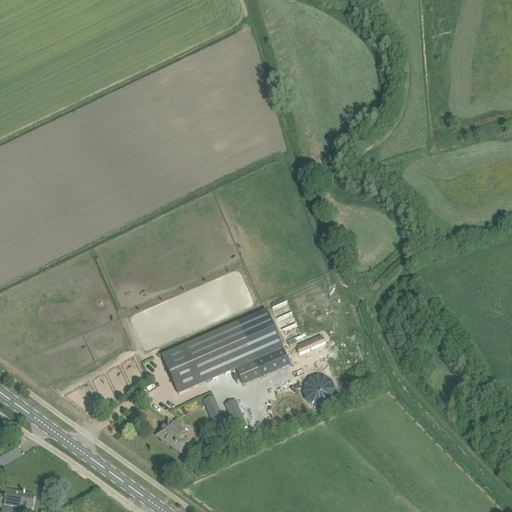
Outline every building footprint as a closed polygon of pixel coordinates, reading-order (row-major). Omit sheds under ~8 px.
[(238,323),(161,356),(179,396),(237,371),(244,388),(263,379),(238,323)] [(299,351),(297,351),(299,355),(325,344),(322,337),(297,348),(299,351)] [(209,395),(199,399),(217,437),(243,424),(231,398),(221,403),(229,420),(222,424),(209,395)] [(166,424),(158,436),(181,453),(187,445),(189,443),(184,439),(187,435),(173,425),(171,428),(166,424)] [(0,507),(4,508),(2,511),(30,511),(31,509),(32,509),(34,498),(25,496),(25,494),(24,493),(24,495),(11,492),(10,495),(6,494),(6,497),(0,496),(0,507)]
